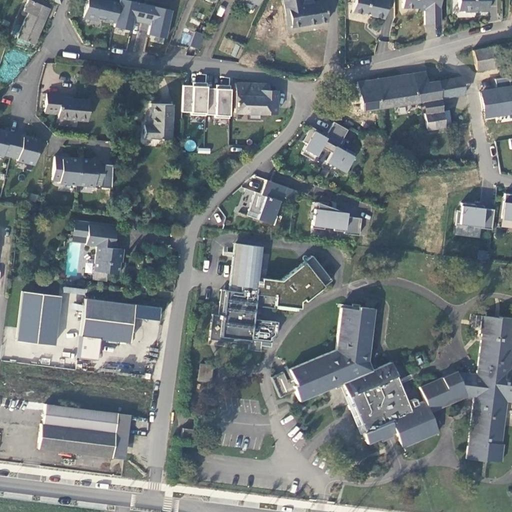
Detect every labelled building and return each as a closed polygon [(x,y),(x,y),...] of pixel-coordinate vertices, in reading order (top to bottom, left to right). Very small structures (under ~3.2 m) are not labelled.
[(30,0),(26,0),(22,11),(28,13),(17,38),(34,45),(50,8),(30,0)] [(113,0),(86,0),(82,17),(95,20),(96,18),(113,22),(118,1),(113,0)] [(172,10),(128,0),(119,0),(113,27),(130,31),(133,20),(149,23),(146,35),(165,39),(172,10)] [(258,0),(243,0),(241,8),(248,11),(253,10),(256,4),(257,4),(258,0)] [(283,0),(286,15),(291,13),(292,23),(293,28),(328,20),(325,1),(313,3),(313,0),(304,2),(303,0),(283,0)] [(353,0),(352,10),(363,11),(364,10),(369,11),(370,13),(384,15),(386,3),(385,1),(384,0),(353,0)] [(401,0),(401,8),(424,7),(424,24),(440,23),(438,0),(401,0)] [(457,0),(458,10),(464,10),(464,12),(476,12),(476,9),(484,9),(484,10),(488,10),(487,0),(457,0)] [(189,46),(196,48),(202,34),(195,32),(189,46)] [(493,46),(471,50),(474,70),(496,66),(493,46)] [(423,71),(412,73),(414,84),(425,83),(423,71)] [(353,111),(420,102),(440,98),(463,95),(460,76),(425,83),(414,84),(412,73),(357,81),(361,102),(352,104),(353,111)] [(181,111),(191,112),(191,113),(205,114),(206,88),(207,83),(192,82),(192,86),(183,85),(183,86),(181,111)] [(233,112),(274,114),(276,89),(267,88),(268,83),(234,83),(233,112)] [(216,88),(206,88),(205,114),(214,115),(214,118),(229,118),(231,85),(216,84),(216,88)] [(482,117),(511,112),(511,87),(478,93),(482,117)] [(276,89),(274,114),(284,114),(286,90),(276,89)] [(58,117),(87,120),(89,99),(75,98),(60,97),(60,94),(47,93),(46,111),(58,112),(58,117)] [(420,102),(422,113),(441,109),(440,98),(420,102)] [(148,124),(142,123),(142,136),(170,139),(173,105),(149,103),(148,124)] [(422,113),(425,130),(450,126),(448,110),(441,109),(422,113)] [(484,130),(511,125),(511,112),(482,117),(484,130)] [(338,145),(346,130),(332,122),(323,138),(319,135),(320,133),(309,127),(301,141),(305,144),(299,154),(311,161),(319,147),(329,152),(323,162),(343,173),(353,154),(345,149),(343,152),(336,148),(338,145)] [(9,157),(15,134),(7,132),(7,134),(0,132),(0,156),(2,157),(2,155),(9,157)] [(382,132),(359,135),(361,147),(382,145),(382,132)] [(23,136),(15,134),(9,157),(16,158),(16,161),(33,165),(39,140),(31,138),(30,140),(22,138),(23,136)] [(58,183),(76,185),(78,159),(70,158),(69,161),(61,160),(61,158),(53,157),(51,180),(58,181),(58,183)] [(78,159),(76,185),(93,186),(93,184),(101,185),(103,162),(95,161),(95,163),(86,162),(87,160),(78,159)] [(461,169),(399,176),(401,197),(440,193),(469,189),(467,168),(461,169)] [(237,214),(272,226),(286,187),(264,180),(259,194),(245,192),(237,214)] [(511,194),(502,193),(499,218),(511,219),(511,227),(511,226),(511,194)] [(330,206),(316,201),(315,211),(309,211),(309,217),(311,217),(309,226),(322,228),(322,225),(332,226),(331,229),(341,230),(341,232),(357,234),(359,217),(344,215),(344,212),(329,210),(330,206)] [(458,226),(493,228),(494,207),(459,205),(458,226)] [(114,229),(74,223),(73,233),(87,235),(85,245),(95,246),(92,270),(117,273),(120,250),(112,249),(114,229)] [(87,235),(73,233),(72,243),(85,245),(87,235)] [(234,243),(233,252),(232,256),(229,284),(238,285),(237,291),(223,289),(220,315),(218,314),(217,318),(220,318),(218,335),(247,339),(246,349),(258,350),(259,341),(269,342),(270,337),(274,334),(276,321),(267,320),(267,323),(258,322),(259,319),(250,318),(252,302),(297,307),(298,300),(301,298),(303,300),(329,279),(310,255),(279,279),(259,277),(259,280),(255,279),(259,246),(234,243)] [(223,289),(219,288),(216,314),(210,314),(207,339),(247,343),(247,339),(218,335),(220,318),(217,318),(218,314),(220,315),(223,289)] [(59,295),(23,290),(16,339),(53,344),(59,295)] [(133,304),(84,298),(79,335),(128,341),(133,304)] [(291,385),(298,401),(339,382),(345,395),(348,394),(364,432),(362,433),(366,443),(393,432),(401,448),(437,431),(430,412),(468,396),(473,397),(466,458),(484,460),(484,459),(501,460),(503,443),(501,442),(506,401),(511,401),(511,365),(511,366),(511,360),(511,316),(499,315),(499,316),(482,314),(478,331),(481,332),(476,372),(456,370),(419,387),(424,399),(408,406),(395,375),(396,375),(390,360),(371,369),(366,358),(373,308),(357,306),(356,309),(341,307),(334,348),(288,368),(294,384),(291,385)] [(199,364),(198,380),(211,382),(213,365),(199,364)] [(284,371),(271,376),(279,396),(292,390),(284,371)] [(40,423),(36,441),(44,448),(110,456),(117,412),(43,404),(41,423),(40,423)] [(182,427),(181,438),(192,440),(194,428),(182,427)]
